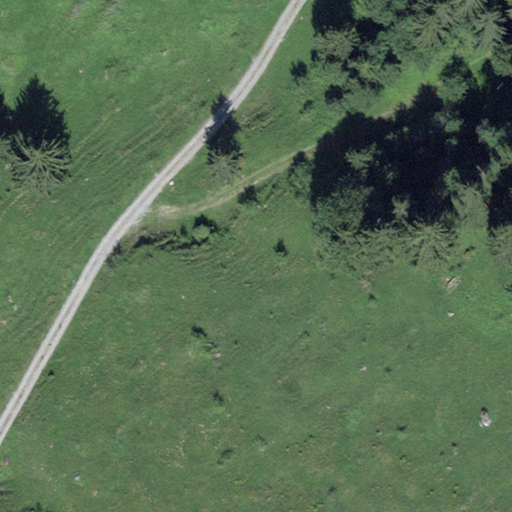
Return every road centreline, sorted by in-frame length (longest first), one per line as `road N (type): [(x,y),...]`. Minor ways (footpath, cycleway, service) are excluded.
road 1 (track): [(300,0),(238,93),(125,223),(0,438)]
road 2 (track): [(125,223),(417,109),(511,59)]
